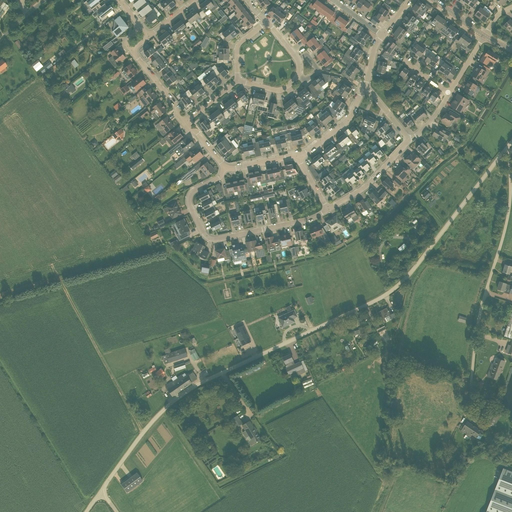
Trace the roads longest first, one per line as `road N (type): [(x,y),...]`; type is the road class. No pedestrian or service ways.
road 1 (unclassified): [(99,493),(153,420),(190,388),(390,292),(508,146)]
road 2 (unclassified): [(470,393),(482,302),(508,215),(508,146)]
road 3 (residential): [(328,209),(209,238),(188,198),(225,167)]
road 4 (track): [(57,278),(142,433)]
road 5 (residential): [(237,81),(275,90),(297,76),(297,60),(266,21)]
road 6 (residential): [(484,36),(435,115),(407,139)]
